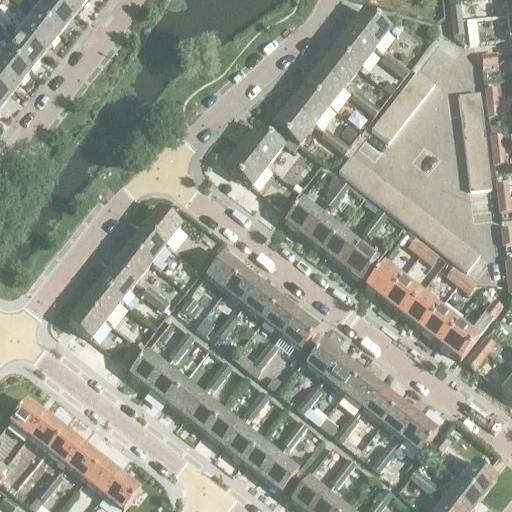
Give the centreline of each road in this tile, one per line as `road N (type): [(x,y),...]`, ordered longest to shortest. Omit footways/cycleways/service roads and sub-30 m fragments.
road 1 (residential): [(511,447),(155,173)]
road 2 (residential): [(204,501),(13,338)]
road 3 (residential): [(155,173),(303,32),(325,0)]
road 4 (residential): [(13,338),(155,173)]
road 5 (residential): [(0,167),(134,0)]
